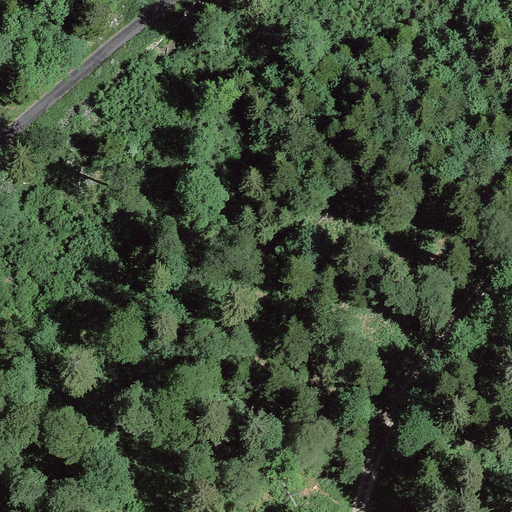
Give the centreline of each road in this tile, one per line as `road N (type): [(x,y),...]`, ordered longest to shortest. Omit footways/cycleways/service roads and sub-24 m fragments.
road 1 (track): [(511,253),(395,405),(369,462),(359,511)]
road 2 (track): [(0,144),(170,0)]
